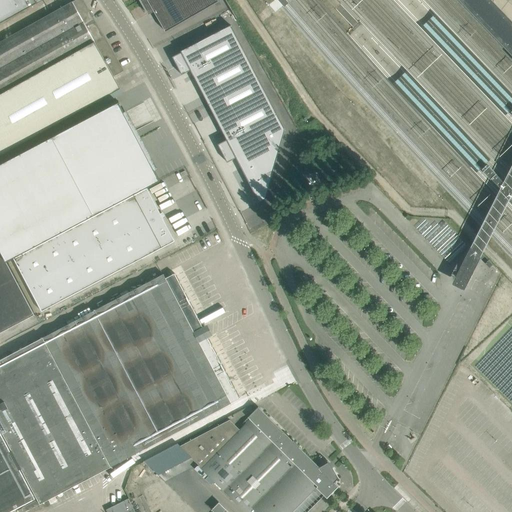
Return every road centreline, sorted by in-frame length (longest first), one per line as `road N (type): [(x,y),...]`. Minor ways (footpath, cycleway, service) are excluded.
road 1 (tertiary): [(378,485),(307,386),(192,145),(106,0)]
road 2 (unknown): [(81,495),(143,452),(300,370)]
